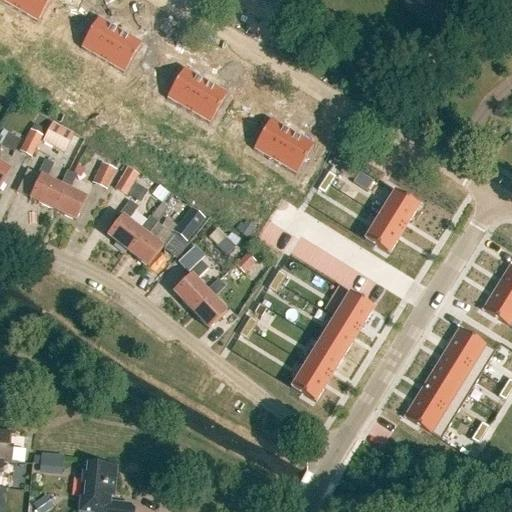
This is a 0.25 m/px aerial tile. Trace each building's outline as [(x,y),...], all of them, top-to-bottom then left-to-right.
[(56,0),(20,0),(17,5),(44,21),(56,0)] [(407,0),(402,9),(444,34),(457,12),(446,5),(449,0),(407,0)] [(118,32),(93,17),(78,41),(104,56),(118,32)] [(50,32),(46,39),(54,45),(59,37),(50,32)] [(144,47),(118,32),(104,56),(129,72),(144,47)] [(54,45),(63,50),(68,42),(59,37),(54,45)] [(190,107),(204,82),(179,67),(164,92),(190,107)] [(231,98),(204,82),(190,107),(216,123),(231,98)] [(132,90),(141,95),(145,88),(136,83),(132,90)] [(145,88),(141,95),(149,101),(154,93),(145,88)] [(124,93),(106,122),(118,129),(136,101),(124,93)] [(276,158),(291,134),(265,118),(250,143),(276,158)] [(42,144),(64,155),(74,136),(52,125),(42,144)] [(30,132),(19,154),(31,160),(42,138),(30,132)] [(222,133),(218,141),(227,146),(231,139),(222,133)] [(317,149),(291,134),(276,158),(302,174),(317,149)] [(231,139),(227,146),(236,151),(240,144),(231,139)] [(37,178),(39,179),(28,201),(52,212),(62,190),(60,189),(45,182),(52,166),(44,162),(37,178)] [(106,192),(116,171),(102,165),(93,186),(106,192)] [(0,190),(10,172),(0,166),(0,190)] [(139,177),(127,170),(115,191),(127,198),(127,197),(134,185),(139,177)] [(62,190),(52,212),(75,223),(85,201),(68,192),(75,177),(67,173),(60,189),(62,190)] [(328,175),(323,183),(330,188),(335,179),(328,175)] [(304,182),(299,189),(308,194),(313,187),(304,182)] [(330,188),(323,183),(317,192),(324,197),(330,188)] [(134,185),(127,197),(141,205),(148,193),(134,185)] [(393,195),(379,219),(403,233),(418,209),(393,195)] [(119,217),(120,218),(105,238),(126,254),(141,234),(140,233),(127,223),(137,209),(130,204),(119,217)] [(175,235),(186,243),(202,221),(191,213),(175,235)] [(379,219),(364,242),(388,257),(403,233),(379,219)] [(140,233),(141,234),(126,254),(147,269),(162,249),(146,238),(156,225),(150,220),(140,233)] [(201,264),(188,276),(190,278),(172,295),(190,313),(208,296),(206,294),(206,293),(206,294),(195,282),(207,271),(201,264)] [(511,269),(510,268),(496,291),(511,300),(511,269)] [(286,278),(279,274),(273,283),(280,287),(286,278)] [(208,296),(190,313),(208,332),(226,315),(212,300),(224,289),(218,282),(206,293),(206,294),(208,296)] [(273,283),(268,291),(275,296),(280,287),(273,283)] [(319,314),(326,302),(303,288),(296,299),(319,314)] [(511,300),(496,291),(482,313),(511,331),(511,300)] [(349,297),(334,320),(358,335),(373,312),(349,297)] [(250,320),(244,329),(251,333),(257,325),(250,320)] [(334,320),(319,344),(344,359),(358,335),(334,320)] [(244,329),(239,338),(246,342),(251,333),(244,329)] [(459,332),(445,354),(481,377),(495,354),(459,332)] [(239,363),(251,369),(255,359),(271,366),(280,345),(253,333),(239,363)] [(319,344),(305,367),(329,382),(344,359),(319,344)] [(445,354),(432,376),(467,398),(481,377),(445,354)] [(305,367),(290,390),(315,405),(329,382),(305,367)] [(432,376),(418,398),(454,420),(467,398),(432,376)] [(511,383),(509,382),(503,391),(511,395),(511,392),(511,383)] [(503,391),(498,399),(505,404),(511,395),(503,391)] [(418,398),(404,421),(440,443),(454,420),(418,398)] [(489,429),(482,425),(476,434),(483,438),(489,429)] [(476,434),(471,443),(478,447),(483,438),(476,434)] [(11,450),(8,450),(9,437),(17,438),(17,437),(0,435),(0,463),(18,465),(18,464),(10,464),(11,450)] [(42,472),(64,475),(67,456),(45,453),(42,472)] [(0,491),(7,492),(0,490),(0,477),(2,464),(18,466),(18,465),(0,463),(0,491)] [(132,511),(129,507),(112,505),(115,469),(83,466),(78,511),(132,511)]
